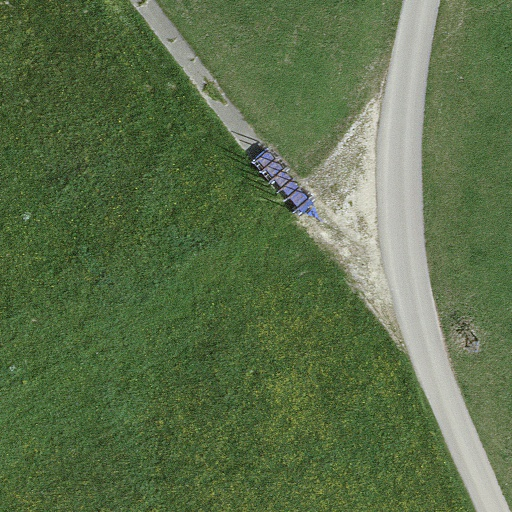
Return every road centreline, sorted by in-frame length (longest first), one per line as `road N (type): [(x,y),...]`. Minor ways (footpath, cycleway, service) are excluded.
road 1 (unclassified): [(490,511),(440,393),(405,276),(398,151),(421,0)]
road 2 (track): [(405,276),(288,193),(137,0)]
